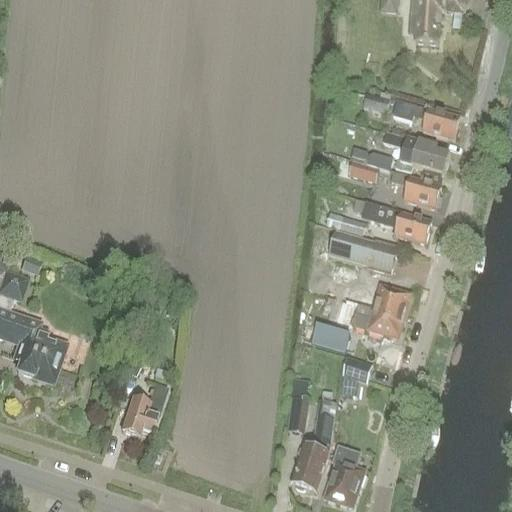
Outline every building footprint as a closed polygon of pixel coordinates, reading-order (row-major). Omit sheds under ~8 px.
[(383,0),(382,13),(398,15),(399,0),(383,0)] [(470,17),(471,0),(413,0),(413,1),(414,1),(411,38),(416,38),(415,46),(438,48),(441,15),(470,17)] [(387,117),(391,103),(367,98),(364,112),(387,117)] [(511,102),(503,136),(511,138),(511,102)] [(413,120),(426,124),(423,135),(455,144),(461,122),(429,113),(429,114),(416,110),(397,105),(393,119),(412,125),(413,120)] [(393,138),(402,141),(404,134),(395,131),(393,138)] [(407,142),(402,141),(393,138),(386,136),(384,146),(400,151),(407,153),(402,167),(397,166),(395,172),(410,176),(412,170),(445,179),(451,160),(436,155),(438,150),(419,145),(407,142)] [(373,161),(371,169),(378,171),(381,172),(382,172),(391,175),(394,163),(377,158),(373,161)] [(355,165),(350,180),(377,188),(382,172),(381,172),(378,171),(371,169),(355,165)] [(394,176),(391,186),(408,191),(405,204),(436,213),(442,190),(421,184),(422,184),(404,179),(394,176)] [(426,248),(432,225),(411,219),(412,219),(367,206),(362,222),(397,232),(395,239),(426,248)] [(362,239),(365,227),(330,217),(326,229),(362,239)] [(397,252),(373,245),(373,246),(335,235),(328,259),(366,270),(365,272),(389,279),(397,252)] [(0,251),(0,282),(3,283),(0,292),(0,341),(20,349),(16,361),(23,363),(18,376),(52,388),(65,351),(47,345),(50,336),(39,333),(40,329),(23,323),(23,321),(9,317),(13,304),(21,307),(28,285),(5,277),(12,255),(0,251)] [(37,278),(42,265),(28,260),(23,273),(37,278)] [(405,321),(411,299),(395,295),(395,293),(381,289),(377,302),(362,297),(349,293),(346,304),(405,321)] [(399,342),(405,321),(346,304),(340,326),(353,329),(353,331),(368,335),(368,336),(382,340),(382,338),(399,342)] [(153,358),(156,328),(155,328),(156,312),(141,311),(140,326),(137,326),(134,356),(153,358)] [(163,321),(175,322),(176,315),(164,313),(163,321)] [(318,329),(313,347),(345,356),(350,338),(318,329)] [(138,383),(144,367),(135,363),(129,380),(138,383)] [(373,371),(347,363),(341,399),(357,402),(359,388),(366,390),(373,371)] [(133,401),(122,435),(139,441),(141,436),(152,440),(158,423),(168,393),(156,389),(150,407),(133,401)] [(291,402),(287,434),(302,436),(307,404),(291,402)] [(330,450),(335,422),(337,406),(321,404),(319,420),(315,445),(318,446),(315,454),(305,450),(292,489),(317,497),(330,458),(328,458),(331,450),(330,450)] [(334,471),(337,472),(326,503),(353,511),(359,494),(360,491),(362,492),(366,480),(364,479),(365,476),(358,474),(363,461),(340,454),(334,471)]
